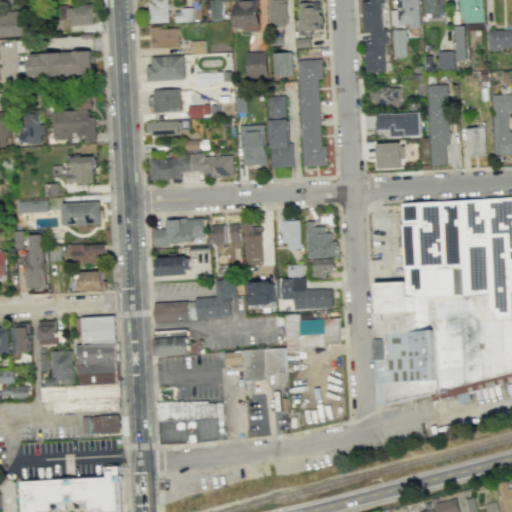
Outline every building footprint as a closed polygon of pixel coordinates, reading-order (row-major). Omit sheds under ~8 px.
[(170,22),(170,0),(152,0),(152,3),(150,3),(151,23),(170,22)] [(213,0),(223,0),(224,17),(227,17),(227,20),(214,21),(213,0)] [(260,0),(236,0),(237,5),(234,6),(235,29),(262,27),(260,0)] [(289,0),(269,0),(271,28),(287,27),(287,24),(290,23),(289,0)] [(368,0),(383,0),(384,4),(380,4),(382,28),(385,28),(386,52),(383,52),(384,72),(365,73),(363,42),(369,42),(369,32),(363,33),(361,1),(369,1),(368,0)] [(399,19),(398,0),(417,0),(418,22),(417,22),(418,25),(407,26),(407,19),(399,19)] [(441,0),(442,13),(438,13),(438,18),(430,18),(430,13),(422,14),(422,0),(441,0)] [(460,0),(481,0),(483,23),(465,24),(465,19),(461,19),(460,0)] [(321,29),(320,22),(323,22),(322,14),(321,14),(320,1),(301,3),(302,19),(299,19),(300,36),(314,34),(314,29),(321,29)] [(93,4),(78,4),(78,7),(66,7),(66,26),(93,25),(93,4)] [(177,22),(176,11),(182,11),(182,7),(194,7),(194,8),(194,13),(195,21),(177,22)] [(0,37),(30,35),(28,10),(0,11),(0,37)] [(463,26),(465,61),(454,61),(453,26),(463,26)] [(179,27),(152,28),(153,48),(180,47),(179,27)] [(487,31),(511,30),(511,45),(510,45),(510,48),(498,48),(498,51),(488,51),(487,31)] [(390,31),(401,31),(402,54),(391,54),(390,31)] [(285,44),(271,45),(270,36),(284,35),(285,44)] [(312,38),(297,39),(297,48),(312,47),(312,38)] [(193,41),(193,53),(207,52),(207,40),(193,41)] [(92,50),(27,54),(28,80),(93,76),(92,50)] [(249,78),(248,52),(268,51),(270,77),(249,78)] [(437,52),(452,51),(453,70),(438,71),(437,52)] [(293,52),(275,53),(276,75),(295,74),(293,52)] [(151,57),(152,65),(147,65),(148,81),(186,79),(184,55),(151,57)] [(323,58),(298,60),(304,166),(328,164),(327,146),(323,146),(319,79),(324,79),(323,58)] [(195,72),(196,84),(215,83),(215,71),(195,72)] [(407,75),(423,74),(425,94),(416,95),(415,82),(407,82),(407,75)] [(426,86),(445,85),(446,92),(447,92),(450,138),(448,138),(448,144),(445,145),(446,164),(430,165),(426,86)] [(401,106),(393,106),(393,104),(373,105),(372,87),(388,87),(388,89),(400,88),(401,106)] [(182,88),(154,90),(154,95),(149,96),(149,106),(154,106),(155,112),(183,111),(182,88)] [(92,107),(91,92),(73,92),(74,108),(92,107)] [(491,95),(511,94),(511,112),(507,113),(508,131),(511,133),(511,154),(494,155),(491,95)] [(286,95),(269,96),(270,148),(272,148),(273,167),(295,166),(294,143),(289,143),(289,119),(287,119),(286,95)] [(234,96),(235,113),(247,112),(246,96),(234,96)] [(408,103),(424,102),(425,110),(408,111),(408,103)] [(190,118),(190,105),(210,104),(211,114),(206,114),(206,115),(204,115),(205,118),(190,118)] [(95,140),(94,116),(89,116),(88,109),(51,111),(52,133),(54,132),(55,139),(72,139),(72,135),(85,135),(85,141),(95,140)] [(419,112),(420,136),(389,138),(388,130),(375,130),(374,122),(375,122),(375,114),(419,112)] [(22,143),(42,142),(42,135),(44,135),(44,124),(41,124),(40,114),(31,114),(31,121),(21,121),(22,143)] [(11,125),(7,126),(6,121),(1,122),(1,116),(0,116),(0,146),(8,146),(8,139),(12,139),(11,125)] [(147,122),(147,131),(151,131),(151,137),(179,135),(179,130),(183,130),(182,120),(147,122)] [(267,163),(264,124),(240,125),(241,145),(243,145),(245,165),(267,163)] [(465,128),(483,127),(484,155),(466,156),(465,128)] [(187,150),(186,139),(210,139),(210,149),(187,150)] [(398,143),(400,168),(375,170),(374,156),(376,156),(375,144),(398,143)] [(150,181),(182,179),(181,172),(205,170),(206,179),(235,177),(234,155),(207,157),(207,153),(178,155),(178,157),(149,159),(150,181)] [(91,182),(91,168),(95,168),(95,155),(71,156),(72,168),(66,168),(67,183),(91,182)] [(46,196),(59,195),(59,183),(45,183),(46,196)] [(511,196),(402,203),(404,245),(406,280),(375,282),(376,312),(373,312),(377,406),(511,371),(511,196)] [(47,199),(48,211),(18,213),(17,201),(47,199)] [(101,223),(100,201),(64,203),(65,224),(101,223)] [(203,218),(166,220),(167,228),(153,228),(154,248),(170,247),(170,244),(194,242),(194,239),(204,239),(203,218)] [(281,220),(282,242),(286,242),(287,248),(301,247),(300,219),(281,220)] [(337,256),(336,241),(331,241),(331,232),(324,232),(324,225),(314,226),(314,220),(306,220),(308,257),(337,256)] [(264,263),(262,226),(254,226),(253,223),(243,223),(244,242),(246,242),(247,264),(264,263)] [(240,242),(239,224),(213,226),(214,244),(240,242)] [(14,231),(15,247),(23,246),(22,230),(14,231)] [(47,285),(45,232),(30,232),(31,252),(26,252),(28,286),(47,285)] [(73,246),(111,244),(112,259),(105,259),(105,266),(86,267),(86,262),(74,263),(73,246)] [(0,251),(0,275),(8,275),(6,251),(0,251)] [(157,276),(186,275),(185,254),(155,256),(157,276)] [(333,258),(312,260),(313,277),(327,277),(326,272),(334,272),(333,258)] [(287,264),(287,276),(302,275),(302,273),(306,273),(306,264),(302,264),(302,263),(287,264)] [(80,271),(101,270),(102,280),(106,280),(106,289),(76,290),(76,280),(80,280),(80,271)] [(248,282),(248,284),(245,284),(246,302),(249,302),(249,305),(272,303),(271,280),(264,281),(264,275),(260,275),(260,281),(248,282)] [(280,278),(281,299),(294,298),(295,309),(333,306),(332,287),(305,289),(305,277),(280,278)] [(153,301),(154,311),(154,321),(221,318),(221,315),(229,315),(228,301),(230,300),(230,296),(235,296),(235,279),(215,280),(216,296),(194,297),(194,301),(187,301),(187,300),(175,300),(153,301)] [(340,319),(342,344),(316,346),(316,352),(291,354),(289,315),(304,314),(305,321),(340,319)] [(75,317),(76,345),(114,343),(113,316),(75,317)] [(38,321),(39,338),(55,338),(54,320),(38,321)] [(14,328),(16,353),(30,352),(30,344),(32,344),(32,334),(28,335),(27,327),(14,328)] [(198,352),(201,339),(188,345),(188,328),(155,330),(156,355),(198,352)] [(10,330),(0,330),(0,353),(11,353),(10,330)] [(114,343),(115,357),(116,383),(78,385),(76,345),(114,343)] [(286,347),(243,349),(244,380),(267,379),(267,372),(288,371),(286,347)] [(52,350),(72,350),(72,362),(74,362),(74,372),(72,372),(72,384),(63,384),(63,382),(60,382),(60,380),(58,380),(58,376),(53,377),(52,350)] [(241,351),(224,353),(225,365),(242,363),(241,351)] [(48,352),(39,353),(40,370),(49,370),(48,352)] [(0,384),(16,384),(15,371),(0,371),(0,384)] [(43,378),(57,377),(58,384),(44,385),(43,378)] [(119,384),(119,397),(118,398),(118,410),(53,413),(53,409),(44,409),(42,407),(41,387),(78,385),(116,383),(119,384)] [(28,386),(3,387),(3,397),(13,396),(14,399),(29,398),(28,386)] [(157,404),(160,440),(160,444),(218,440),(215,403),(207,404),(206,401),(167,404),(157,404)] [(92,416),(93,434),(120,432),(119,415),(92,416)] [(75,502),(75,509),(88,508),(88,511),(121,511),(121,508),(120,466),(108,467),(108,477),(74,479),(75,502)] [(55,480),(22,481),(22,511),(55,511),(55,509),(60,509),(65,509),(64,479),(55,480)] [(511,511),(503,511),(496,483),(505,480),(507,489),(511,487),(511,511)] [(467,511),(464,499),(473,497),(476,511),(467,511)] [(436,511),(434,503),(455,498),(458,511),(436,511)] [(485,511),(484,503),(494,501),(497,511),(485,511)]
